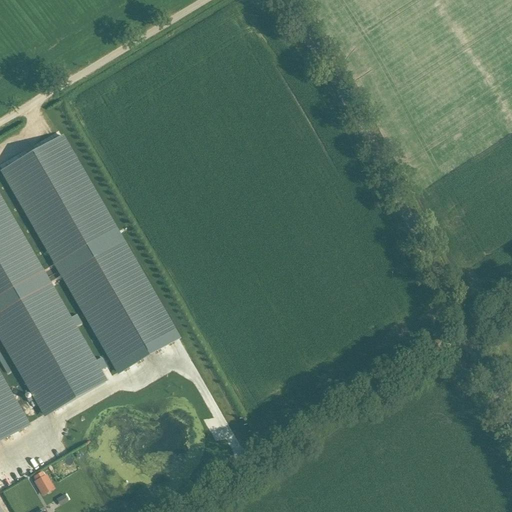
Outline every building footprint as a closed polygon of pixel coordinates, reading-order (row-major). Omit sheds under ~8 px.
[(62,137),(2,171),(63,277),(118,373),(178,338),(123,242),(62,137)] [(0,337),(45,415),(105,381),(100,372),(101,371),(107,368),(102,358),(96,362),(94,363),(75,328),(76,327),(82,324),(77,315),(71,318),(69,319),(0,199),(0,337)] [(0,440),(28,425),(0,376),(0,440)] [(59,425),(24,442),(26,447),(0,459),(0,463),(9,482),(39,468),(39,469),(73,454),(59,425)] [(35,482),(42,494),(53,488),(46,475),(45,476),(43,472),(34,477),(36,481),(35,482)] [(64,495),(58,498),(62,505),(68,502),(64,495)]
